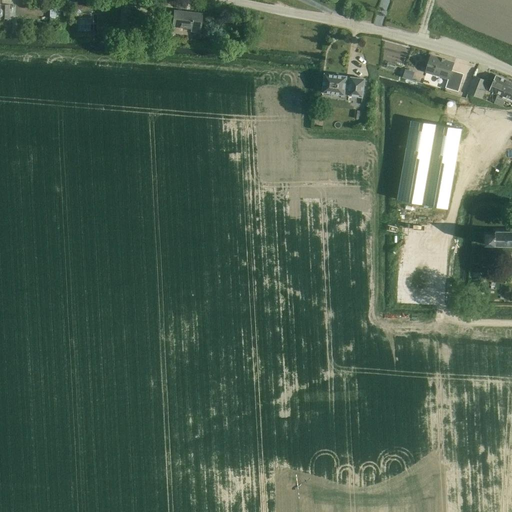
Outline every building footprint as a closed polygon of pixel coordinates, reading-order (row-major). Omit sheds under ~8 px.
[(200,32),(202,13),(174,10),(172,26),(191,28),(191,31),(200,32)] [(145,23),(146,13),(131,11),(130,21),(145,23)] [(440,57),(431,55),(426,72),(448,79),(445,87),(458,91),(464,74),(451,70),(454,62),(445,59),(446,59),(440,57)] [(412,80),(414,72),(405,69),(403,77),(412,80)] [(324,73),(322,92),(345,95),(345,94),(348,95),(363,97),(365,78),(350,77),(347,77),(347,76),(324,73)] [(511,81),(506,79),(496,75),(490,90),(498,93),(494,103),(498,105),(502,107),(506,97),(511,99),(511,98),(511,81)] [(480,98),(486,81),(475,76),(468,92),(480,98)] [(411,120),(397,200),(425,205),(448,209),(448,208),(462,128),(411,120)] [(511,230),(496,231),(496,235),(486,234),(486,245),(496,246),(511,246),(511,230)]
